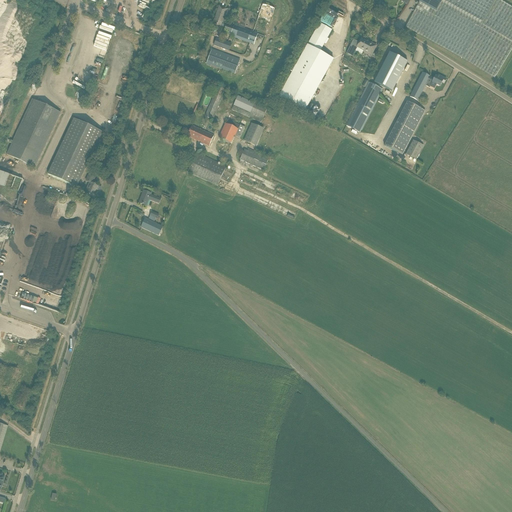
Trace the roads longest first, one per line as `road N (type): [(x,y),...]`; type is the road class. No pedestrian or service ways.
road 1 (unclassified): [(445,511),(185,257),(110,220)]
road 2 (tertiary): [(19,511),(110,220)]
road 3 (tertiary): [(110,220),(182,0)]
road 4 (unclassified): [(511,98),(355,0)]
